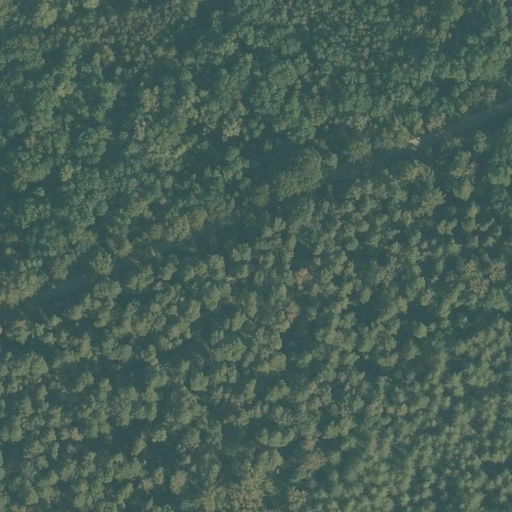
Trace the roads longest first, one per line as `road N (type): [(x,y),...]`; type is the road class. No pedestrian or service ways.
road 1 (unclassified): [(0,323),(511,108)]
road 2 (track): [(0,42),(137,0)]
